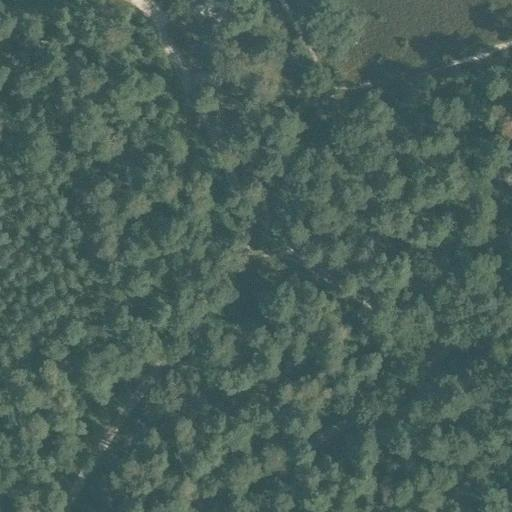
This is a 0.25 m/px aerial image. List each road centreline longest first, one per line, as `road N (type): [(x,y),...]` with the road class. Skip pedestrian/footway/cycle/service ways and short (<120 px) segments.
road 1 (track): [(198,111),(274,250),(392,325),(472,337)]
road 2 (track): [(274,250),(241,260),(217,284),(60,511)]
